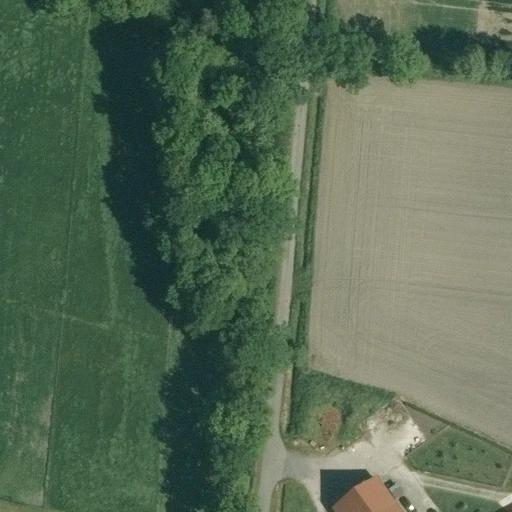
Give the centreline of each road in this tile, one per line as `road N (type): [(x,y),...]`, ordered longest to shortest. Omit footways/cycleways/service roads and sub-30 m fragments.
road 1 (track): [(312,0),(265,511)]
road 2 (track): [(300,479),(376,460),(394,469),(424,511)]
